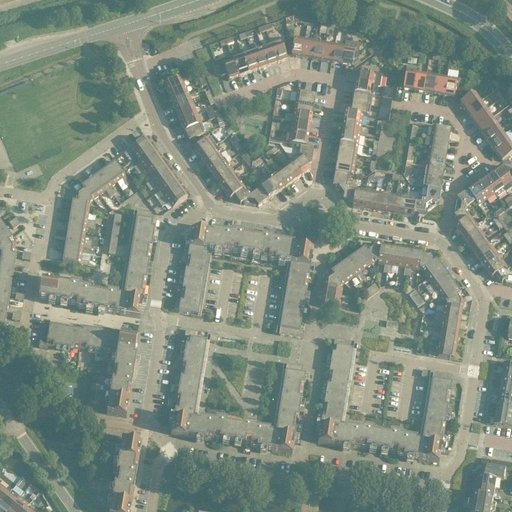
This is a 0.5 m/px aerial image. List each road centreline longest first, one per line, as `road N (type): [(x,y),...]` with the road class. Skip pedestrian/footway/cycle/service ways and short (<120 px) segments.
road 1 (residential): [(444,492),(317,471),(300,482),(179,464),(170,453)]
road 2 (residential): [(314,195),(338,81),(298,75),(226,100)]
road 3 (residential): [(437,240),(463,135),(448,112),(395,103)]
road 4 (residential): [(21,345),(35,259),(48,240),(50,199)]
road 5 (residential): [(170,453),(146,421),(158,320)]
road 6 (residential): [(50,199),(54,181),(151,112)]
road 7 (residential): [(158,320),(167,239),(211,206)]
road 8 (residential): [(437,240),(347,225),(314,195)]
road 9 (secondary): [(0,65),(121,26)]
